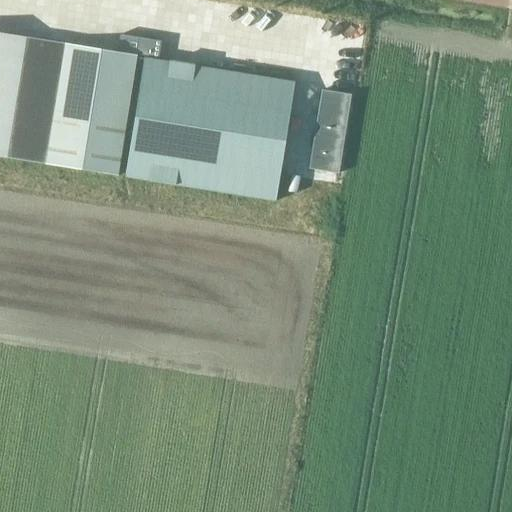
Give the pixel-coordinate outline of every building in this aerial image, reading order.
[(158,58),(160,42),(119,35),(116,52),(158,58)] [(136,58),(63,46),(0,36),(0,156),(118,175),(136,58)] [(287,36),(267,39),(270,58),(290,55),(287,36)] [(124,177),(273,202),(293,83),(144,58),(124,177)] [(308,169),(338,174),(350,95),(321,90),(308,169)]
